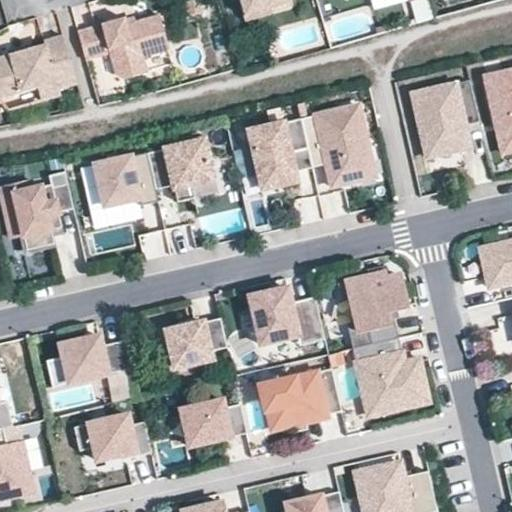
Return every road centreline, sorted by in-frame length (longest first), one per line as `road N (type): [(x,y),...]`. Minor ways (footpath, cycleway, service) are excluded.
road 1 (residential): [(0,325),(429,225)]
road 2 (residential): [(82,511),(475,428)]
road 3 (residential): [(429,225),(475,428)]
